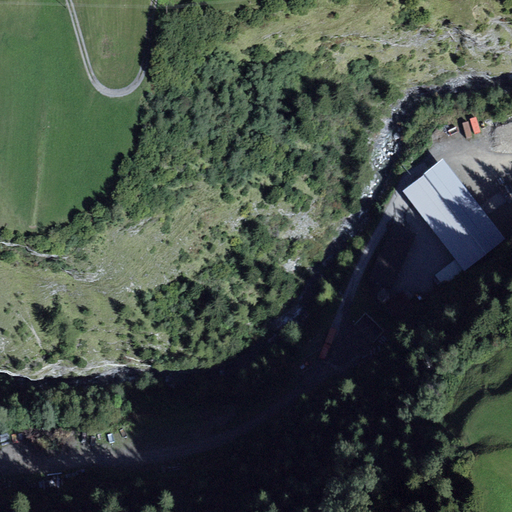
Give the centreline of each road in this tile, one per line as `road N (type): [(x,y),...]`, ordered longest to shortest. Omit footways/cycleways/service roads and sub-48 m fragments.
road 1 (track): [(0,466),(171,461),(242,432),(324,366),(388,212)]
road 2 (track): [(158,0),(144,76),(121,95),(96,84),(70,0)]
road 3 (residential): [(388,212),(410,169),(436,153),(486,155),(511,167)]
